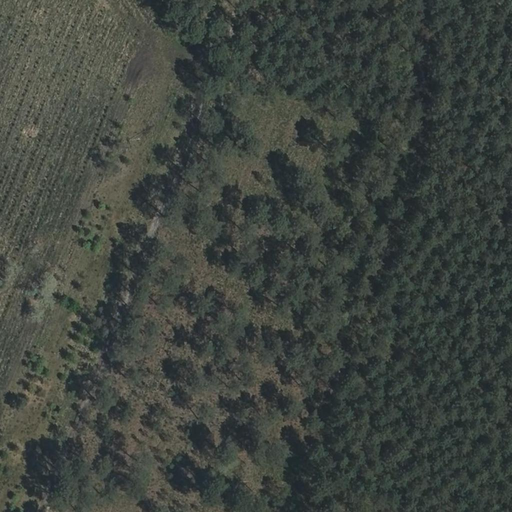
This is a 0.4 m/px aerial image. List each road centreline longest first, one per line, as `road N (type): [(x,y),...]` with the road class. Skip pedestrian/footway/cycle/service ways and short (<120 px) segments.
road 1 (track): [(280,511),(324,416),(422,108),(421,0)]
road 2 (track): [(43,511),(216,72)]
